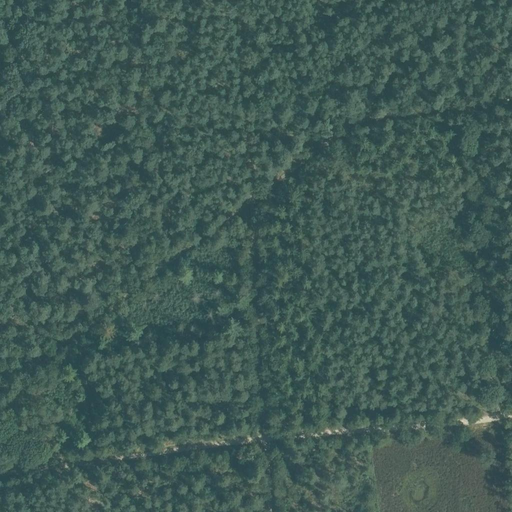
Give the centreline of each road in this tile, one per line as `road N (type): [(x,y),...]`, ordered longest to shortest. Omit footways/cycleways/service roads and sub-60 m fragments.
road 1 (track): [(0,474),(511,413)]
road 2 (track): [(250,194),(271,511)]
